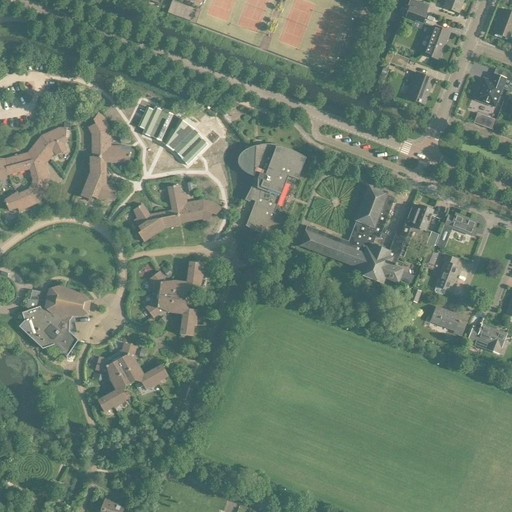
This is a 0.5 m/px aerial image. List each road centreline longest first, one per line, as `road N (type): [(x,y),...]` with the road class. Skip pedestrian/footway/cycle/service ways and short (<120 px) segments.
road 1 (tertiary): [(316,114),(17,0)]
road 2 (residential): [(92,340),(117,299),(121,275),(106,234),(61,220),(40,224),(0,253)]
road 3 (residential): [(493,219),(461,304),(492,315),(511,264)]
road 4 (residential): [(316,114),(317,136),(418,173)]
